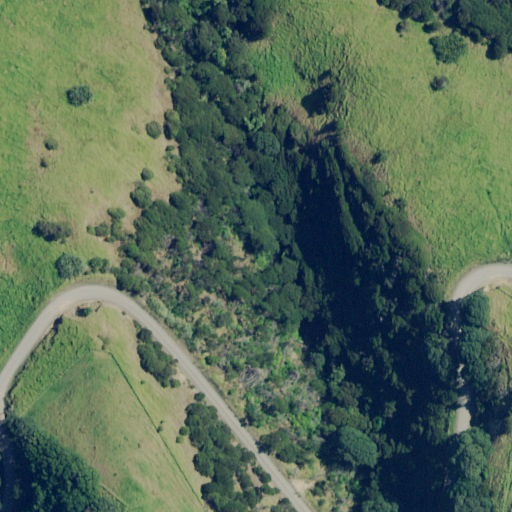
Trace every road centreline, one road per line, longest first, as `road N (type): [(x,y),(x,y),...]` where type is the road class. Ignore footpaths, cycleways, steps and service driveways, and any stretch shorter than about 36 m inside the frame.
road 1 (unclassified): [(324,511),(109,300),(78,286),(19,332),(0,377)]
road 2 (unclassified): [(511,264),(468,268),(452,287),(463,511)]
